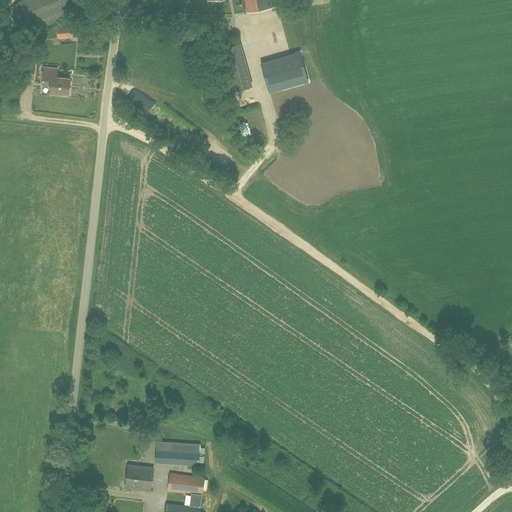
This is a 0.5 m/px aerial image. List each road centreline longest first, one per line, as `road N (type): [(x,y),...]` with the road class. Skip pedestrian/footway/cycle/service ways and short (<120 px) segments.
road 1 (track): [(104,118),(199,171),(476,370),(500,402),(511,439)]
road 2 (unclassified): [(58,511),(121,0)]
